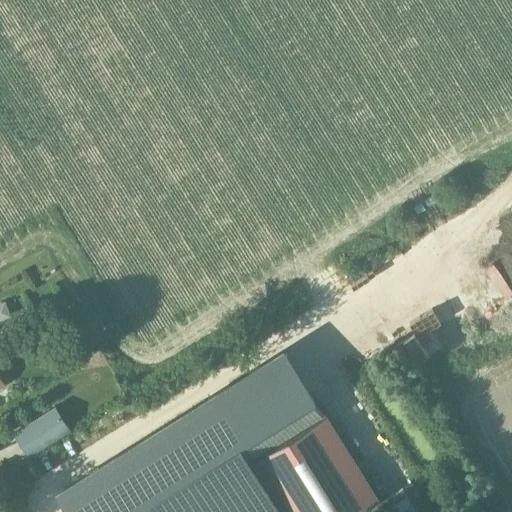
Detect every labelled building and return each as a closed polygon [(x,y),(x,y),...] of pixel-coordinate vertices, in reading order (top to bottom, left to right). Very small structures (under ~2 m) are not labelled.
[(83,370),(103,359),(97,349),(78,359),(83,370)] [(286,351),(214,396),(62,491),(75,511),(281,511),(247,459),(324,410),(286,351)] [(58,405),(16,432),(28,451),(70,425),(58,405)] [(247,459),(281,511),(354,511),(377,498),(378,497),(324,410),(247,459)] [(0,465),(0,488),(1,491),(11,484),(0,465)]
